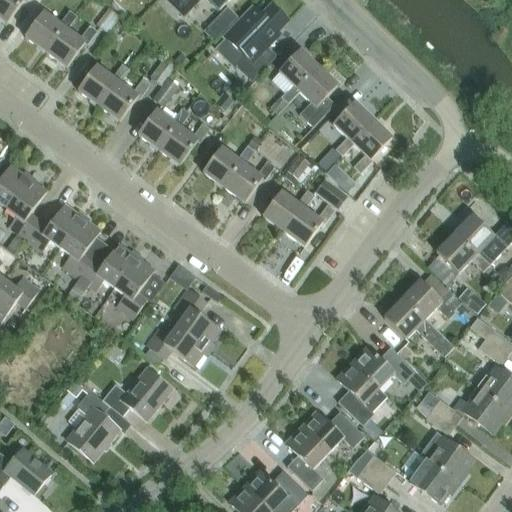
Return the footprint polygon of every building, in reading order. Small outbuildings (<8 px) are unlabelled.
[(26,4),(29,0),(0,0),(0,21),(6,26),(24,2),(26,4)] [(163,0),(184,20),(202,0),(203,0),(218,14),(231,0),(163,0)] [(261,18),(251,9),(220,40),(242,61),(234,69),(251,86),(277,59),(265,48),(288,24),(271,7),(261,18)] [(108,10),(96,27),(107,36),(120,19),(108,10)] [(220,21),(229,29),(238,20),(230,12),(220,21)] [(64,30),(67,32),(77,19),(69,14),(59,27),(44,15),(25,40),(46,55),(64,30)] [(86,48),(97,34),(89,29),(79,42),(67,32),(64,30),(46,55),(66,71),(84,47),(86,48)] [(280,100),(270,111),(277,118),(288,107),(299,95),(297,93),(319,71),(300,53),(279,75),(292,88),(284,96),(280,100)] [(188,65),(178,56),(169,65),(180,75),(188,65)] [(173,70),(161,61),(147,80),(159,88),(173,70)] [(117,84),(120,86),(130,73),(122,67),(112,80),(96,69),(78,94),(99,109),(117,84)] [(319,71),(297,93),(299,95),(310,106),(299,118),(306,124),(311,130),(333,107),(326,100),(337,89),(319,71)] [(177,89),(165,81),(150,102),(161,110),(177,89)] [(139,102),(150,88),(142,82),(133,96),(120,86),(117,84),(99,109),(119,124),(137,100),(139,102)] [(214,106),(224,115),(233,104),(223,95),(214,106)] [(351,146),(373,123),(355,105),(333,128),(347,141),(335,153),(342,159),(353,147),(351,146)] [(177,128),(179,130),(189,117),(185,113),(182,111),(172,124),(156,113),(138,138),(159,153),(177,128)] [(371,163),(392,141),(373,123),(351,146),(353,147),(365,158),(353,170),(360,177),(372,164),(371,163)] [(199,146),(210,132),(202,126),(192,140),(179,130),(177,128),(159,153),(179,168),(197,144),(199,146)] [(247,148),(253,153),(260,144),(254,139),(247,148)] [(242,166),(245,168),(254,155),(247,149),(237,162),(221,150),(203,175),(223,191),(242,166)] [(297,182),(297,183),(310,166),(298,158),(286,174),(287,175),(283,179),(293,187),(297,182)] [(264,184),(275,169),(267,164),(257,177),(245,168),(242,166),(223,191),(244,206),(262,182),(264,184)] [(0,207),(6,212),(30,179),(24,174),(23,177),(10,168),(0,182),(0,207)] [(345,178),(337,187),(347,196),(355,187),(345,178)] [(25,242),(39,223),(30,217),(47,195),(34,185),(36,183),(30,179),(6,212),(16,219),(8,230),(25,242)] [(337,214),(348,199),(324,182),(314,196),(337,214)] [(302,210),(305,212),(314,199),(307,193),(297,206),(281,195),(263,220),(283,235),(302,210)] [(60,251),(84,218),(78,214),(77,216),(64,207),(48,230),(39,223),(25,242),(42,255),(50,244),(60,251)] [(324,228),(334,214),(327,208),(317,221),(305,212),(302,210),(283,235),(304,250),(322,226),(324,228)] [(96,240),(101,234),(88,225),(90,222),(84,218),(60,251),(70,259),(62,270),(77,280),(70,290),(72,291),(105,247),(96,240)] [(478,256),(489,268),(511,244),(511,232),(505,226),(493,239),(471,218),(454,237),(476,258),(478,256)] [(21,243),(14,237),(3,251),(10,256),(21,243)] [(483,275),(489,268),(478,256),(476,258),(454,237),(436,255),(458,277),(471,263),(483,275)] [(118,247),(114,253),(105,247),(72,291),(81,298),(88,289),(96,294),(104,284),(114,291),(138,258),(132,253),(131,256),(118,247)] [(138,296),(154,273),(142,264),(144,262),(138,258),(114,291),(124,298),(116,309),(133,322),(147,303),(138,296)] [(497,275),(505,284),(506,284),(511,277),(511,272),(509,269),(502,270),(497,275)] [(505,284),(497,275),(491,281),(500,289),(505,284)] [(511,279),(497,294),(506,303),(511,307),(511,279)] [(25,312),(39,292),(22,280),(14,291),(4,283),(0,288),(0,327),(16,305),(25,312)] [(448,294),(440,303),(419,284),(401,302),(424,324),(425,323),(437,310),(449,322),(455,315),(453,313),(460,305),(448,294)] [(206,290),(202,296),(217,307),(221,301),(206,290)] [(484,307),(465,290),(456,301),(475,317),(484,307)] [(211,346),(220,334),(198,317),(207,305),(188,291),(173,311),(183,319),(176,329),(209,354),(214,348),(211,346)] [(452,349),(425,323),(424,324),(401,302),(384,321),(406,342),(414,334),(442,360),(452,349)] [(508,359),(511,352),(511,347),(477,321),(469,330),(485,342),(508,359)] [(157,369),(163,362),(164,363),(171,353),(193,370),(203,358),(205,359),(209,354),(176,329),(168,339),(158,331),(145,349),(149,351),(143,359),(152,365),(157,369)] [(500,369),(508,359),(485,342),(478,352),(500,369)] [(403,387),(415,375),(390,351),(379,362),(367,350),(351,366),(379,393),(393,377),(403,387)] [(152,365),(147,372),(155,379),(160,372),(157,369),(152,365)] [(378,393),(379,393),(351,366),(336,382),(348,394),(338,405),(362,430),(374,417),(371,415),(386,400),(378,393)] [(511,381),(495,369),(478,392),(511,416),(511,415),(511,381)] [(146,424),(172,393),(155,379),(147,372),(126,396),(115,387),(102,404),(110,410),(123,420),(130,411),(146,424)] [(75,401),(84,390),(75,383),(66,394),(75,401)] [(503,428),(511,416),(478,392),(466,407),(457,400),(450,411),(439,403),(439,404),(427,394),(419,405),(420,405),(432,414),(432,413),(455,429),(464,417),(492,437),(501,426),(503,428)] [(110,410),(102,404),(89,394),(76,410),(87,419),(67,444),(92,465),(119,433),(102,420),(110,410)] [(74,400),(68,395),(61,404),(67,409),(74,400)] [(426,421),(432,414),(420,405),(416,411),(426,421)] [(448,439),(455,429),(432,413),(432,414),(426,421),(425,422),(448,439)] [(352,452),(364,440),(339,416),(328,427),(316,415),(300,431),(327,457),(342,442),(352,452)] [(0,435),(5,439),(14,427),(4,420),(0,425),(0,435)] [(313,472),(327,457),(300,431),(285,447),(297,459),(286,470),(311,494),(323,482),(313,472)] [(425,462),(459,487),(468,476),(465,474),(474,463),(436,435),(420,458),(425,462)] [(34,497),(51,477),(21,452),(11,465),(0,456),(0,486),(3,489),(12,479),(34,497)] [(386,488),(396,475),(373,458),(364,471),(386,488)] [(451,498),(459,487),(425,462),(409,485),(440,508),(448,497),(451,498)] [(379,497),(386,488),(364,471),(357,481),(379,497)] [(296,510),(308,498),(283,474),(272,486),(259,474),(244,490),(267,511),(274,511),(286,501),(296,510)] [(267,511),(244,490),(228,506),(235,511),(267,511)] [(391,511),(373,498),(363,511),(391,511)]
